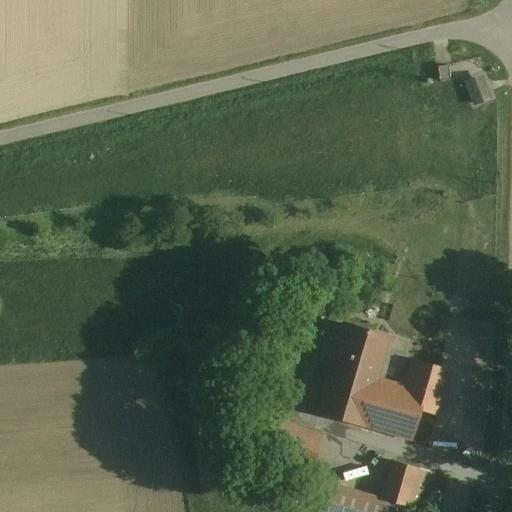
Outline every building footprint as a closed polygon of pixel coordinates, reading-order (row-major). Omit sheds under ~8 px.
[(463,234),(420,219),(412,245),(457,260),(462,247),(459,246),(463,234)] [(391,339),(344,324),(331,365),(378,379),(391,339)] [(378,379),(331,365),(317,411),(410,440),(419,410),(438,416),(451,372),(412,360),(404,387),(378,379)] [(324,437),(249,409),(236,442),(311,470),(324,437)] [(367,502),(309,484),(299,511),(396,511),(410,472),(380,463),(367,502)]
